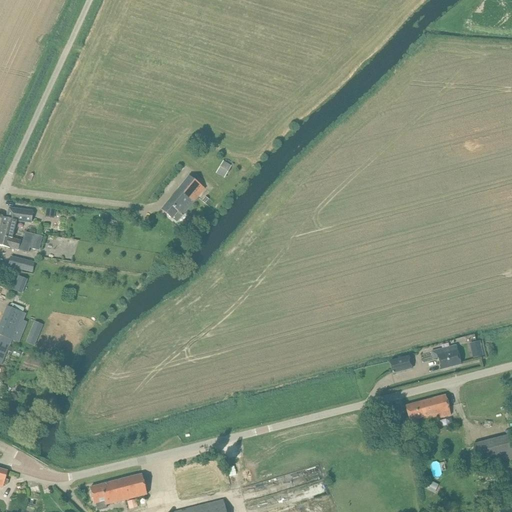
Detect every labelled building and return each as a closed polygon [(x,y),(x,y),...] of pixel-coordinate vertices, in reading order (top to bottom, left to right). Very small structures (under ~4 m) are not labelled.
[(219,171),(226,175),(231,166),(223,162),(219,171)] [(161,210),(172,219),(178,212),(182,216),(204,189),(189,176),(161,210)] [(31,224),(31,221),(33,211),(9,208),(7,215),(9,216),(8,219),(3,217),(0,226),(0,236),(12,240),(12,239),(17,222),(31,224)] [(47,208),(45,217),(54,218),(55,209),(47,208)] [(0,245),(5,247),(10,248),(18,250),(28,253),(33,235),(25,233),(23,242),(12,239),(12,240),(0,236),(0,245)] [(40,242),(48,244),(49,238),(41,236),(40,242)] [(68,240),(66,248),(75,250),(78,242),(68,240)] [(18,269),(32,272),(34,262),(20,259),(18,269)] [(18,276),(12,290),(22,294),(28,280),(18,276)] [(2,321),(0,326),(0,335),(2,336),(0,340),(0,347),(8,350),(8,351),(9,347),(12,341),(22,313),(10,308),(7,307),(2,321)] [(461,365),(458,355),(456,347),(444,350),(445,354),(437,356),(438,360),(441,370),(461,365)] [(389,363),(390,366),(392,374),(412,369),(409,358),(389,363)] [(445,396),(405,406),(408,416),(409,422),(422,419),(423,424),(451,418),(448,405),(445,396)] [(511,438),(511,434),(472,444),(479,473),(496,468),(498,474),(503,473),(501,467),(511,463),(511,438)] [(97,510),(103,509),(106,508),(105,506),(147,495),(142,475),(90,488),(94,504),(95,504),(97,510)] [(429,480),(424,489),(434,494),(439,485),(429,480)] [(136,499),(127,502),(129,510),(138,508),(136,499)] [(226,511),(224,500),(177,511),(226,511)]
